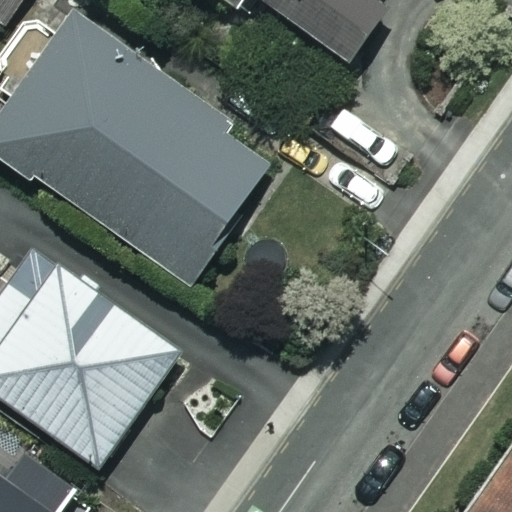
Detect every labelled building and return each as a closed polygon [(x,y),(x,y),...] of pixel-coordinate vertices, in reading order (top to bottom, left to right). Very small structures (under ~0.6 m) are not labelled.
[(17,0),(0,0),(0,23),(1,24),(17,0)] [(203,0),(216,8),(221,0),(238,0),(358,78),(408,2),(404,0),(203,0)] [(0,60),(0,77),(21,92),(0,121),(0,156),(186,285),(274,158),(71,18),(53,45),(24,26),(0,60)] [(34,306),(0,282),(0,400),(98,469),(175,358),(56,275),(34,306)] [(511,511),(511,443),(463,511),(511,511)] [(2,479),(0,477),(0,511),(63,511),(77,493),(21,453),(2,479)]
